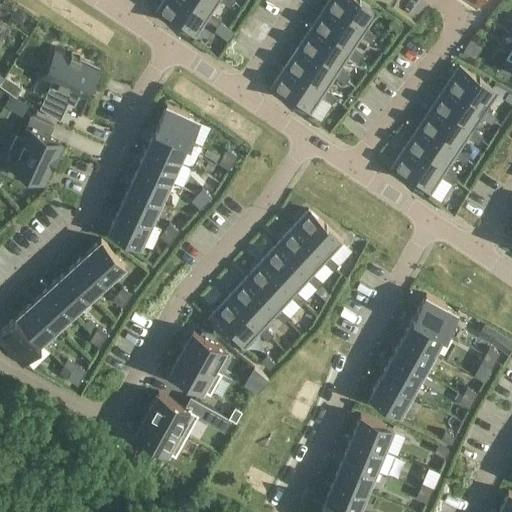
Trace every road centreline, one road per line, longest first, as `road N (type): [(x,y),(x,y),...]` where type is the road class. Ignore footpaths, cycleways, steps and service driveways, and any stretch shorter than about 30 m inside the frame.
road 1 (residential): [(0,358),(114,418),(180,294),(252,220),(305,141)]
road 2 (residential): [(430,224),(361,343),(287,511)]
road 3 (residential): [(169,50),(84,217),(0,295)]
road 4 (residential): [(348,170),(464,21),(431,0)]
